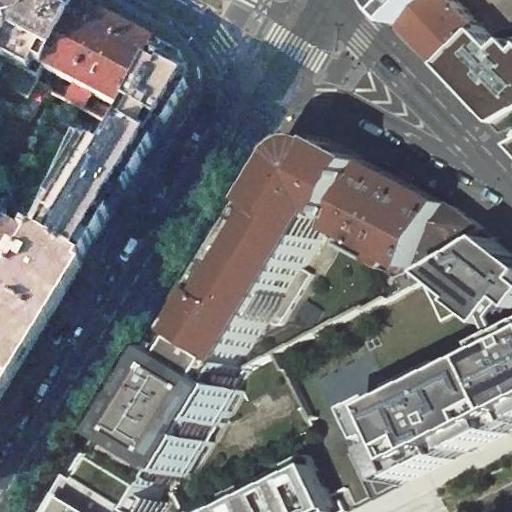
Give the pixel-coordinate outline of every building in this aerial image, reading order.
[(80,6),(68,0),(0,0),(0,91),(3,85),(30,98),(44,69),(80,6)] [(511,0),(407,0),(409,16),(420,28),(448,0),(511,0)] [(496,33),(463,0),(448,0),(420,28),(459,69),(496,33)] [(511,27),(511,0),(463,0),(496,33),(511,27)] [(74,85),(66,99),(83,109),(91,94),(121,110),(155,45),(80,6),(44,69),(74,85)] [(136,175),(191,85),(184,61),(155,45),(121,110),(113,125),(84,171),(41,237),(82,263),(136,175)] [(302,157),(193,335),(246,367),(274,323),(275,324),(277,326),(279,328),(283,328),(285,327),(319,272),(309,266),(339,218),(349,224),(380,165),(340,144),(337,150),(330,148),(320,148),(311,151),(305,154),(302,157)] [(455,206),(380,165),(349,224),(346,230),(375,245),(367,260),(399,277),(421,268),(423,265),(455,206)] [(460,208),(455,206),(423,265),(442,254),(458,245),(486,229),(460,208)] [(0,264),(23,226),(0,213),(0,212),(0,264)] [(0,396),(82,263),(41,237),(33,233),(19,256),(13,252),(2,270),(8,274),(0,286),(0,396)] [(511,250),(497,239),(465,259),(459,263),(449,268),(437,274),(472,302),(470,305),(499,329),(504,322),(511,312),(511,250)] [(458,245),(442,254),(449,268),(459,263),(465,259),(458,245)] [(421,268),(399,277),(406,290),(427,279),(437,274),(449,268),(442,254),(423,265),(421,268)] [(246,367),(193,335),(189,342),(117,459),(179,497),(190,479),(192,480),(246,392),(241,389),(252,371),(246,367)] [(443,376),(365,413),(381,445),(390,441),(395,450),(385,455),(391,467),(401,463),(410,481),(411,482),(455,460),(468,454),(484,446),(508,435),(503,425),(511,421),(511,341),(499,348),(503,357),(467,376),(448,384),(443,376)] [(462,366),(443,376),(448,384),(467,376),(462,366)] [(511,421),(503,425),(508,435),(511,432),(511,421)] [(390,441),(381,445),(385,455),(395,450),(390,441)] [(179,497),(117,459),(84,511),(338,511),(311,456),(197,511),(188,511),(181,498),(179,497)] [(401,463),(391,467),(400,485),(410,481),(401,463)]
